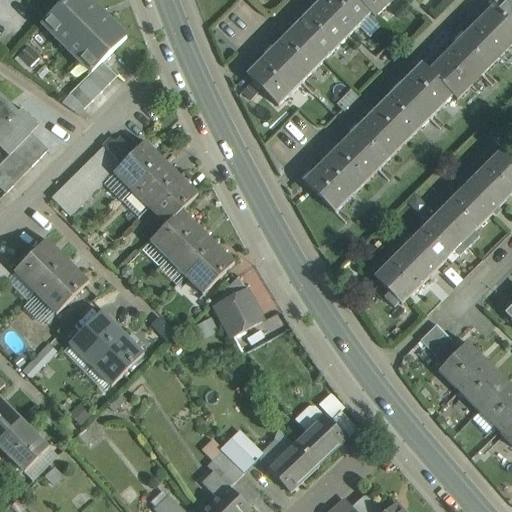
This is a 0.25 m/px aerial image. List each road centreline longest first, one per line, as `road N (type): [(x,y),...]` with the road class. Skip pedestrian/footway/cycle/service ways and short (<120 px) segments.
road 1 (secondary): [(485,511),(291,253),(170,0)]
road 2 (residential): [(0,237),(119,118)]
